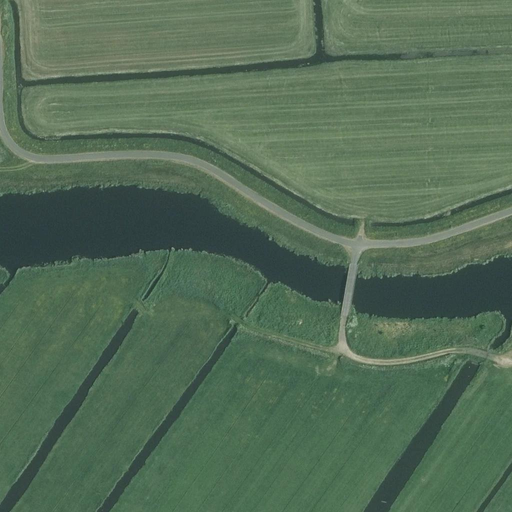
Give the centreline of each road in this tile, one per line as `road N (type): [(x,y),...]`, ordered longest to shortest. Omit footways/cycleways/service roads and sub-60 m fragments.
road 1 (unclassified): [(0,126),(16,150),(38,158),(192,161),(359,246),(435,239),(511,212)]
road 2 (track): [(511,364),(474,351),(379,365),(338,353),(354,264)]
road 3 (track): [(330,366),(338,353),(226,312)]
